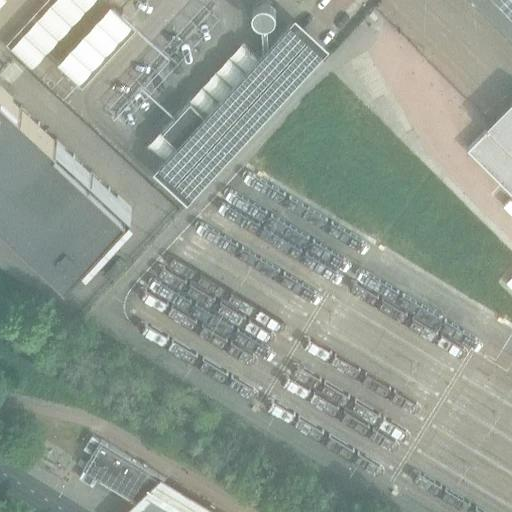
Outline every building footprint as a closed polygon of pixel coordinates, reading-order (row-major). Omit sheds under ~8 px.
[(30,63),(87,0),(50,0),(12,45),(30,63)] [(511,0),(479,0),(511,32),(511,0)] [(134,24),(110,3),(55,63),(79,85),(134,24)] [(265,25),(273,25),(277,22),(279,17),(279,11),(275,5),(272,3),(270,3),(267,3),(265,3),(262,4),(260,6),(259,8),(257,11),(257,16),(258,20),(261,23),(265,25)] [(321,55),(306,41),(287,24),(205,112),(190,99),(162,129),(177,143),(163,157),(180,173),(197,189),(321,55)] [(132,208),(0,86),(0,218),(66,279),(132,208)] [(511,96),(487,122),(490,125),(467,148),(511,192),(511,96)] [(167,479),(101,438),(83,468),(100,478),(101,477),(136,498),(159,475),(166,480),(167,479)] [(224,511),(165,475),(128,511),(224,511)]
